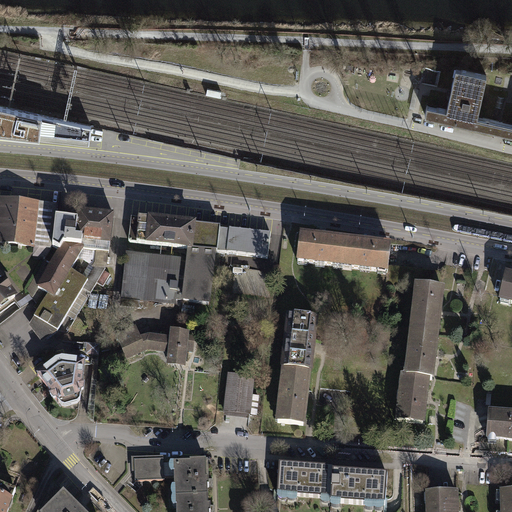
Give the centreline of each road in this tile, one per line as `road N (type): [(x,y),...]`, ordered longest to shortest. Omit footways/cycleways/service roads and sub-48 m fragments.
road 1 (secondary): [(511,223),(184,166),(0,146)]
road 2 (secondary): [(0,172),(330,214),(511,248)]
road 3 (track): [(0,28),(511,50)]
road 4 (residential): [(56,443),(78,433),(123,434),(137,444),(511,467)]
